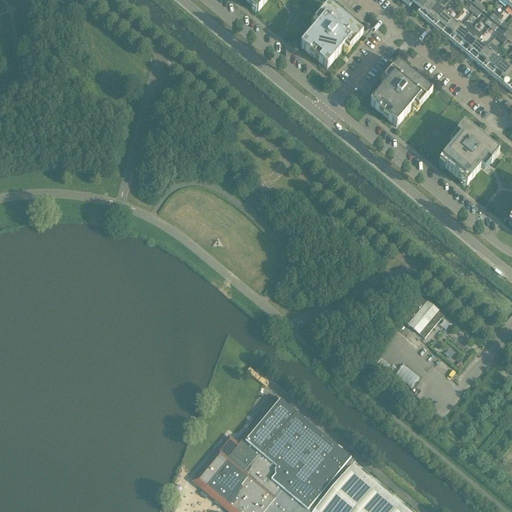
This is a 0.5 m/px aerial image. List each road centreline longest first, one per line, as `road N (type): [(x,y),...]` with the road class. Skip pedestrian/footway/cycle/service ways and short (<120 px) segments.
road 1 (tertiary): [(324,120),(511,276)]
road 2 (tertiary): [(511,253),(335,107)]
road 3 (tertiary): [(180,0),(324,120)]
road 4 (tertiary): [(335,107),(205,0)]
road 5 (residential): [(511,123),(397,28)]
